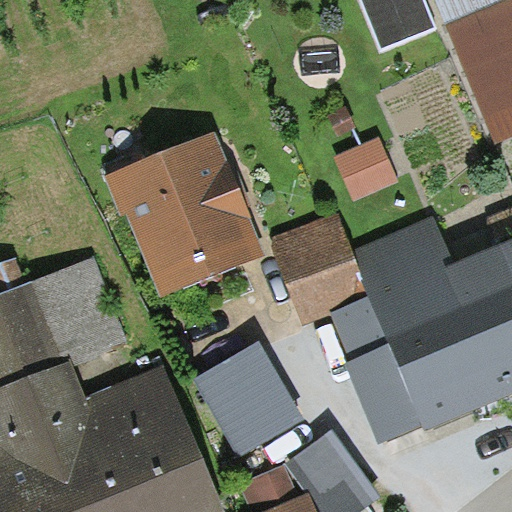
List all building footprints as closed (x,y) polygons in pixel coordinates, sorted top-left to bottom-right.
[(420,0),(362,0),(378,40),(428,21),(420,0)] [(511,120),(511,0),(440,0),(493,128),(511,120)] [(371,131),(324,150),(342,195),(390,175),(371,131)] [(197,132),(115,164),(159,273),(240,241),(225,203),(236,199),(218,154),(207,158),(197,132)] [(501,255),(511,249),(511,200),(483,213),(501,255)] [(506,365),(466,269),(451,275),(433,232),(358,264),(335,209),(272,235),(302,307),(326,297),(378,419),(506,365)] [(511,249),(501,255),(466,269),(506,365),(511,362),(511,249)] [(148,421),(132,378),(75,400),(59,357),(109,338),(78,257),(0,286),(0,399),(12,430),(0,434),(0,481),(43,465),(60,509),(52,511),(153,511),(140,477),(102,491),(84,445),(148,421)] [(202,394),(250,472),(312,434),(264,356),(202,394)] [(140,477),(153,511),(188,511),(222,500),(170,364),(132,378),(148,421),(84,445),(102,491),(140,477)] [(43,465),(0,481),(0,511),(52,511),(60,509),(43,465)] [(285,471),(238,490),(246,511),(282,511),(299,505),(285,471)] [(282,511),(312,511),(308,501),(299,505),(282,511)]
